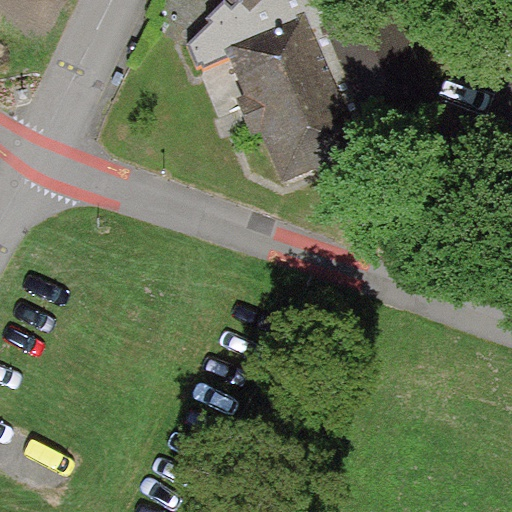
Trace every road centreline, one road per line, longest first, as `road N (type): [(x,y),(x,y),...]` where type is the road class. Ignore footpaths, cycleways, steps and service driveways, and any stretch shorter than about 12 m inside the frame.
road 1 (residential): [(511,335),(36,165)]
road 2 (residential): [(112,0),(36,165)]
